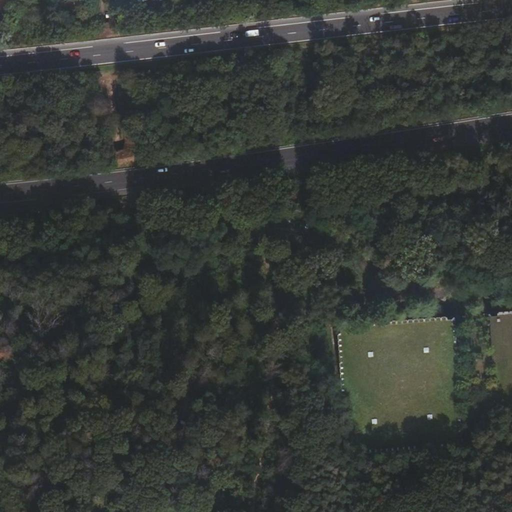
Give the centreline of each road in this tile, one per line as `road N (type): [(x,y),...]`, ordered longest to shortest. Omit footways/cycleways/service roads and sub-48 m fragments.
road 1 (trunk): [(0,193),(511,122)]
road 2 (trunk): [(511,7),(0,65)]
road 3 (track): [(136,234),(0,262)]
